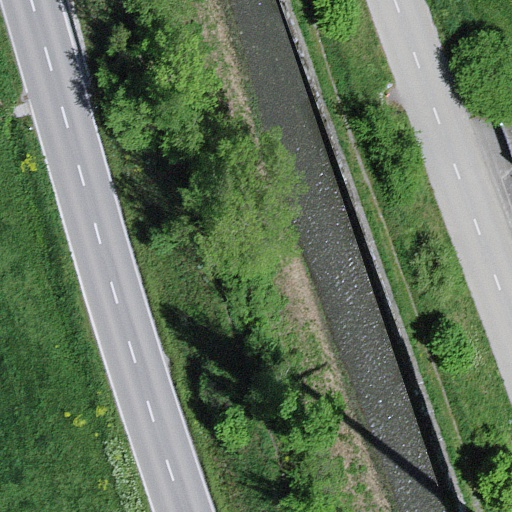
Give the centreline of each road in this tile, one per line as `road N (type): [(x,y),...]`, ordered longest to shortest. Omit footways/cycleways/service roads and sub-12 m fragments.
road 1 (tertiary): [(184,511),(30,0)]
road 2 (tertiary): [(397,0),(511,317)]
